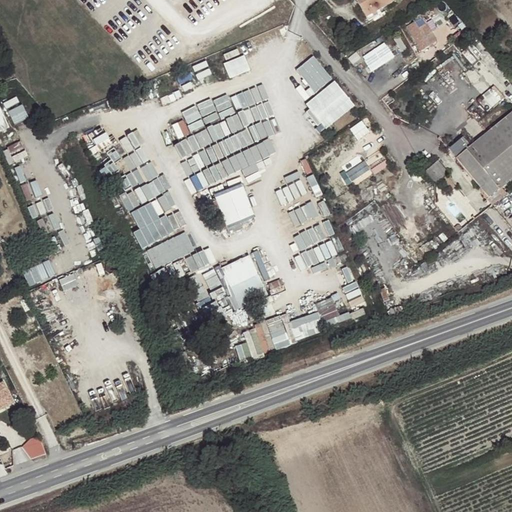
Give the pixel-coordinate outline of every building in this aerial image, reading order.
[(394,1),(393,0),(356,0),(368,21),(378,15),(377,12),(394,1)] [(443,19),(450,13),(442,4),(435,10),(443,19)] [(406,26),(420,51),(438,41),(423,16),(406,26)] [(372,71),(395,56),(385,41),(363,56),(372,71)] [(222,63),(228,78),(249,70),(243,54),(222,63)] [(269,80),(253,86),(259,99),(274,93),(269,80)] [(335,83),(304,106),(324,133),(355,110),(335,83)] [(0,105),(0,132),(12,128),(4,104),(0,105)] [(32,110),(15,115),(17,120),(33,115),(32,110)] [(489,198),(511,178),(511,113),(463,154),(456,146),(449,151),(456,159),(457,159),(489,198)] [(191,192),(247,175),(238,145),(183,161),(188,179),(187,179),(191,192)] [(438,161),(426,170),(435,182),(447,172),(438,161)] [(343,169),(332,175),(338,187),(349,182),(343,169)] [(279,188),(286,202),(308,191),(301,177),(279,188)] [(223,228),(252,217),(239,184),(210,195),(223,228)] [(275,219),(281,231),(296,224),(290,212),(275,219)] [(149,268),(196,246),(187,229),(140,251),(149,268)] [(90,247),(26,270),(32,284),(96,262),(90,247)] [(229,294),(233,307),(265,297),(251,255),(210,269),(219,297),(229,294)] [(64,280),(68,290),(82,284),(77,273),(64,280)] [(322,324),(339,319),(334,298),(316,302),(322,324)] [(239,359),(291,346),(290,340),(323,332),(318,312),(288,320),(287,315),(241,328),(245,343),(235,345),(239,359)] [(6,388),(0,390),(0,414),(15,407),(6,388)] [(40,436),(25,443),(33,460),(48,453),(40,436)]
